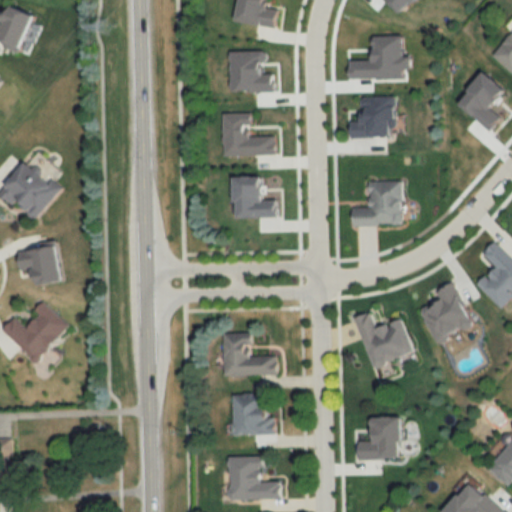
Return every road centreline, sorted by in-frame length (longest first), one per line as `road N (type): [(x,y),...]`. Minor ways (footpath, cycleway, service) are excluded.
road 1 (tertiary): [(150,511),(137,0)]
road 2 (residential): [(319,283),(314,63),(325,0)]
road 3 (residential): [(319,283),(377,276),(428,253),(511,167)]
road 4 (residential): [(324,511),(319,283)]
road 5 (residential): [(319,283),(305,269),(144,273)]
road 6 (residential): [(144,299),(305,294),(319,283)]
